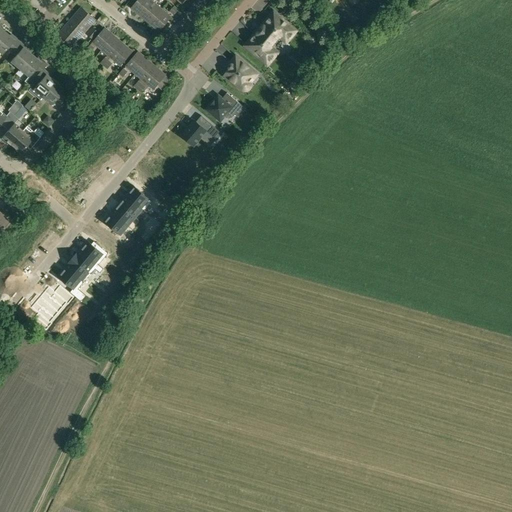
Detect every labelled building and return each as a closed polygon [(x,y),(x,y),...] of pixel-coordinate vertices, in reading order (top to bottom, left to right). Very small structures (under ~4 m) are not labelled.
[(141,16),(153,2),(151,0),(138,0),(132,8),(141,16)] [(268,0),(253,0),(250,4),(265,17),(275,6),(268,0)] [(153,2),(141,16),(150,23),(162,9),(153,2)] [(174,5),(169,11),(174,15),(179,9),(174,5)] [(74,17),(88,29),(96,20),(82,8),(74,17)] [(162,9),(150,23),(159,31),(171,17),(162,9)] [(274,12),(262,25),(263,26),(261,27),(260,29),(259,30),(258,32),(258,33),(257,32),(245,46),(267,64),(277,53),(269,46),(278,35),(286,42),(296,30),(274,12)] [(88,29),(74,17),(67,26),(81,38),(88,29)] [(81,38),(67,26),(59,35),(73,47),(81,38)] [(90,31),(96,36),(99,32),(93,27),(90,31)] [(102,50),(114,36),(105,28),(93,42),(102,50)] [(87,34),(93,40),(96,36),(90,31),(87,34)] [(5,32),(0,37),(0,51),(2,53),(7,48),(11,51),(20,42),(14,37),(12,38),(5,32)] [(114,36),(102,50),(111,58),(123,43),(114,36)] [(20,42),(11,51),(16,55),(11,61),(20,69),(31,55),(24,48),(25,46),(20,42)] [(123,43),(111,58),(120,66),(133,51),(123,43)] [(285,43),(281,51),(288,55),(292,47),(285,43)] [(91,44),(85,50),(89,54),(95,48),(91,44)] [(79,54),(80,54),(83,50),(78,45),(74,49),(79,54)] [(135,74),(148,60),(138,52),(126,66),(135,74)] [(31,55),(20,69),(29,76),(30,75),(35,78),(43,69),(46,64),(41,60),(39,61),(31,55)] [(100,63),(104,66),(109,60),(105,57),(100,63)] [(228,68),(229,69),(224,75),(241,89),(246,83),(247,83),(247,84),(248,84),(248,83),(249,83),(256,74),(236,57),(229,65),(228,67),(228,68)] [(109,60),(104,66),(108,69),(113,63),(109,60)] [(148,60),(135,74),(144,81),(156,67),(148,60)] [(156,67),(144,81),(154,89),(166,75),(156,67)] [(123,77),(128,71),(124,68),(119,74),(123,77)] [(43,69),(35,78),(37,80),(29,90),(40,99),(55,82),(46,76),(48,74),(43,69)] [(133,87),(137,90),(142,84),(138,80),(133,87)] [(61,101),(70,92),(64,87),(62,88),(55,82),(40,99),(40,100),(43,96),(52,103),(57,97),(61,101)] [(218,95),(206,109),(220,121),(224,116),(225,117),(226,117),(227,117),(228,117),(229,117),(230,117),(231,117),(232,116),(233,116),(233,115),(234,114),(237,116),(244,108),(229,94),(227,93),(222,98),(218,95)] [(8,110),(9,111),(13,115),(14,115),(18,110),(12,105),(8,110)] [(0,111),(0,123),(4,127),(14,115),(9,111),(5,116),(0,111)] [(18,119),(14,115),(4,127),(8,130),(2,137),(11,145),(23,131),(14,123),(18,119)] [(195,122),(183,136),(195,146),(207,133),(217,142),(223,135),(202,117),(197,123),(195,122)] [(40,137),(31,130),(27,134),(23,131),(11,145),(20,152),(26,145),(30,149),(40,137)] [(161,153),(152,165),(168,179),(178,167),(181,170),(187,163),(175,153),(169,159),(161,153)] [(152,165),(143,175),(153,184),(148,190),(159,199),(164,193),(159,189),(168,179),(152,165)] [(134,186),(126,195),(142,209),(144,211),(152,201),(134,186)] [(126,195),(119,204),(135,218),(142,209),(126,195)] [(119,204),(111,213),(128,226),(135,218),(119,204)] [(0,231),(10,220),(4,216),(6,214),(4,212),(5,211),(3,209),(0,212),(0,231)] [(111,213),(104,222),(120,235),(128,226),(111,213)] [(87,241),(80,250),(98,265),(108,254),(94,242),(91,244),(87,241)] [(80,250),(72,259),(89,273),(91,274),(95,269),(100,273),(103,269),(98,265),(80,250)] [(72,259),(65,267),(81,281),(89,273),(72,259)] [(65,267),(57,277),(73,289),(70,292),(79,300),(84,295),(78,289),(83,283),(81,281),(65,267)] [(49,287),(40,297),(58,313),(66,303),(68,305),(74,298),(60,286),(55,292),(49,287)] [(50,322),(58,313),(40,297),(31,307),(38,313),(30,322),(46,330),(52,323),(50,322)]
